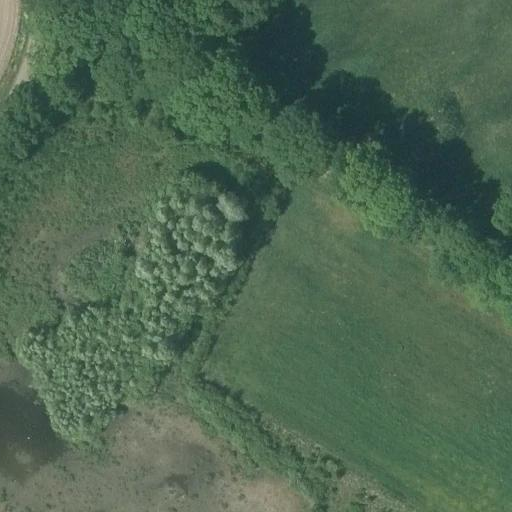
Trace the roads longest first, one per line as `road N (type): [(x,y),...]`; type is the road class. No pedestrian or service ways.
road 1 (unclassified): [(511,287),(129,52)]
road 2 (unclassified): [(12,103),(75,57),(129,52)]
